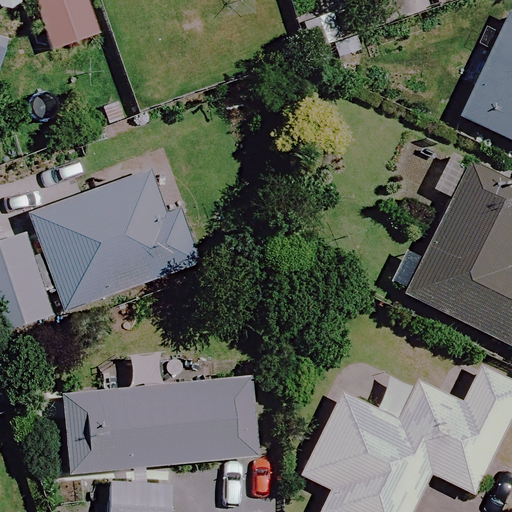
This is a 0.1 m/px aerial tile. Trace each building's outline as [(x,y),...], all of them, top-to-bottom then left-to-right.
[(30,0),(50,58),(62,54),(76,96),(111,85),(82,0),(30,0)] [(511,23),(503,19),(456,122),(511,148),(511,23)] [(511,268),(511,193),(463,169),(399,298),(511,354),(511,273),(510,272),(511,268)] [(32,237),(59,314),(189,269),(168,209),(154,214),(142,178),(26,218),(32,237)] [(0,334),(59,314),(32,237),(0,248),(0,334)] [(511,410),(511,387),(475,369),(455,408),(392,376),(371,416),(337,398),(295,479),(325,494),(315,511),(407,511),(425,478),(467,499),(511,410)] [(255,461),(246,379),(58,398),(66,480),(99,476),(102,511),(167,511),(163,471),(255,461)]
